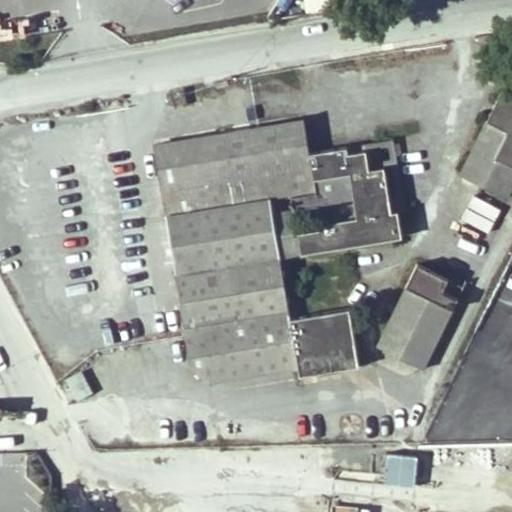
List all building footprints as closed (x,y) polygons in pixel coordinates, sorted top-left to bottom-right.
[(508,198),(511,189),(511,87),(505,85),(495,106),(504,111),(497,125),(488,121),(461,175),(508,198)] [(497,125),(504,111),(495,106),(488,121),(497,125)] [(327,312),(290,319),(280,258),(401,237),(397,211),(392,211),(385,167),(372,169),(369,169),(366,150),(344,154),(342,148),(309,153),(303,120),(155,144),(190,361),(216,381),(298,366),(299,375),(340,368),(338,355),(355,353),(350,318),(328,322),(327,312)] [(393,140),(342,148),(344,154),(366,150),(369,169),(372,169),(385,167),(392,211),(397,211),(405,209),(393,140)] [(63,157),(8,166),(13,192),(68,182),(63,157)] [(462,221),(490,233),(500,209),(473,197),(462,221)] [(449,279),(418,264),(378,346),(424,369),(459,298),(444,291),(449,279)] [(348,308),(327,312),(328,322),(350,318),(348,308)] [(357,366),(355,353),(338,355),(340,368),(357,366)] [(82,373),(65,380),(74,401),(91,394),(82,373)] [(416,488),(417,457),(387,455),(385,486),(416,488)]
